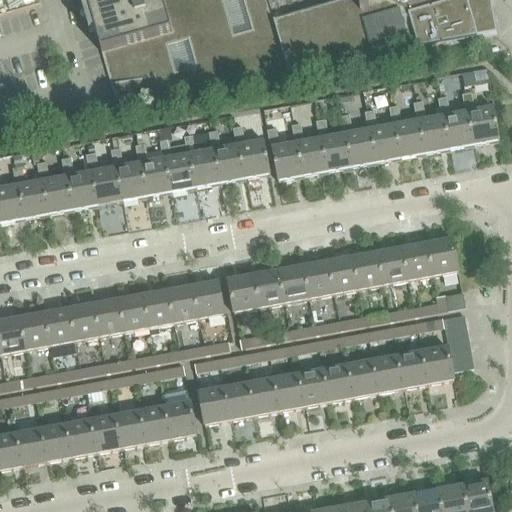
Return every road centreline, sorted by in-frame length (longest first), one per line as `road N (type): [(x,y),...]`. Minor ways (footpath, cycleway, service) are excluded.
road 1 (residential): [(0,284),(511,187)]
road 2 (residential): [(47,511),(511,431)]
